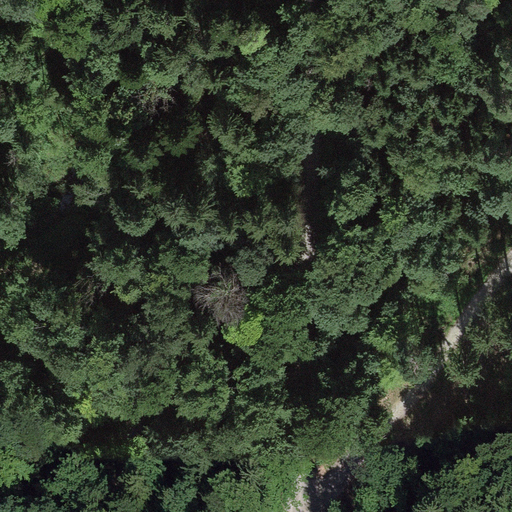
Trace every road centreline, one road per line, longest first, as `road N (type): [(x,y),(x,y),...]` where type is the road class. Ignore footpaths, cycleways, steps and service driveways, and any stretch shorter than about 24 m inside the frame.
road 1 (track): [(310,0),(315,138),(295,511)]
road 2 (track): [(511,253),(309,511)]
